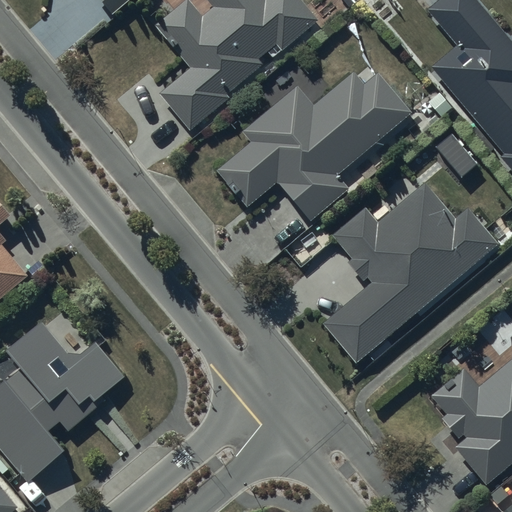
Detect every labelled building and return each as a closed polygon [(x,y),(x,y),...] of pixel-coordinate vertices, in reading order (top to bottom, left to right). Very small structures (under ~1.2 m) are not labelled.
[(94,0),(112,22),(137,0),(94,0)] [(193,135),(322,25),(300,0),(269,0),(268,0),(204,0),(213,10),(205,17),(191,0),(155,30),(191,72),(161,97),(193,135)] [(457,43),(428,67),(511,167),(511,38),(479,0),(444,0),(430,12),(457,43)] [(252,146),(219,174),(250,210),(277,187),(310,225),(347,193),(336,181),(410,118),(412,116),(380,79),(367,90),(355,77),(317,109),(299,88),(243,136),(252,146)] [(369,292),(325,326),(355,365),(505,249),(474,210),(457,223),(430,188),(378,227),(365,210),(333,235),(352,259),(347,263),(369,292)] [(0,301),(27,280),(7,254),(13,249),(2,235),(16,224),(0,203),(0,301)] [(11,358),(22,371),(0,389),(0,448),(32,485),(66,455),(51,437),(63,426),(72,437),(107,407),(105,404),(128,383),(98,349),(79,365),(46,327),(11,358)] [(465,372),(433,399),(449,418),(444,422),(464,446),(460,450),(492,488),(511,471),(511,358),(479,387),(465,372)] [(0,511),(22,511),(0,484),(0,511)]
